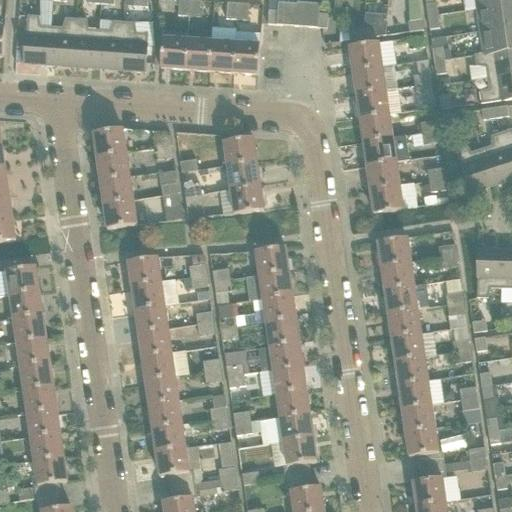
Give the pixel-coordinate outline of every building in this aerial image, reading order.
[(133,0),(133,8),(147,9),(147,0),(133,0)] [(158,0),(158,11),(173,12),(174,1),(158,0)] [(268,12),(267,26),(276,27),(295,28),(296,4),(296,5),(277,4),(275,1),(269,0),(268,12)] [(511,0),(475,0),(477,11),(511,5),(511,0)] [(179,1),(177,17),(189,18),(190,2),(179,1)] [(190,2),(189,18),(199,18),(200,3),(190,2)] [(333,14),(341,14),(342,4),(334,3),(333,14)] [(227,4),(225,20),(237,21),(238,5),(227,4)] [(295,28),(317,29),(318,15),(319,5),(296,4),(295,28)] [(425,6),(427,18),(437,16),(435,4),(425,6)] [(238,5),(237,21),(247,22),(248,6),(238,5)] [(511,5),(477,11),(480,33),(511,28),(511,5)] [(318,15),(317,29),(326,30),(327,16),(318,15)] [(364,16),(363,30),(375,28),(376,39),(386,37),(387,16),(364,16)] [(437,16),(427,18),(429,31),(439,30),(437,16)] [(24,65),(48,67),(51,29),(40,28),(39,18),(27,17),(24,65)] [(48,67),(72,69),(76,21),(65,20),(62,29),(51,29),(48,67)] [(72,69),(96,70),(99,32),(88,31),(87,21),(76,21),(72,69)] [(407,24),(409,34),(423,32),(422,21),(407,24)] [(96,70),(120,72),(124,24),(113,23),(108,33),(99,32),(96,70)] [(124,24),(120,72),(145,74),(148,35),(136,34),(134,25),(124,24)] [(363,30),(362,30),(363,40),(376,39),(375,28),(363,30)] [(511,28),(480,33),(483,56),(511,51),(511,28)] [(363,40),(362,30),(349,32),(350,42),(363,40)] [(408,40),(410,51),(426,48),(424,38),(408,40)] [(161,69),(185,71),(187,41),(163,40),(161,69)] [(185,71),(209,73),(211,43),(187,41),(185,71)] [(209,73),(233,74),(235,45),(211,43),(209,73)] [(348,48),(352,73),(381,69),(378,44),(348,48)] [(235,45),(233,74),(258,76),(260,46),(235,45)] [(443,49),(432,50),(434,63),(445,62),(443,49)] [(485,69),(487,80),(511,76),(511,51),(483,56),(474,57),(475,68),(485,69)] [(445,62),(434,63),(436,76),(446,74),(445,62)] [(352,73),(355,97),(385,92),(381,69),(352,73)] [(429,75),(413,77),(414,88),(431,86),(429,75)] [(511,76),(487,80),(488,91),(479,94),(481,106),(511,101),(511,76)] [(431,86),(414,88),(416,100),(432,98),(431,86)] [(385,92),(355,97),(359,121),(388,116),(401,114),(398,90),(385,92)] [(439,98),(441,111),(451,110),(449,97),(439,98)] [(506,107),(493,109),(495,120),(508,118),(506,107)] [(493,109),(481,111),(482,122),(495,120),(493,109)] [(359,121),(362,144),(392,140),(388,116),(359,121)] [(420,125),(421,136),(438,133),(436,122),(420,125)] [(94,134),(97,159),(127,155),(123,130),(94,134)] [(511,132),(511,131),(501,134),(511,168),(511,132)] [(438,133),(421,136),(423,147),(439,144),(438,133)] [(491,148),(481,151),(493,188),(511,181),(511,168),(501,134),(490,138),(491,148)] [(170,137),(154,140),(155,151),(171,148),(170,137)] [(392,140),(362,144),(366,168),(395,164),(409,162),(405,138),(392,140)] [(224,143),(228,168),(256,164),(253,139),(224,143)] [(493,188),(481,151),(470,154),(466,146),(455,150),(470,195),(493,188)] [(171,148),(155,151),(157,162),(173,159),(171,148)] [(97,159),(101,183),(130,178),(127,155),(97,159)] [(180,163),(182,174),(198,172),(196,161),(180,163)] [(228,168),(231,192),(260,188),(256,164),(228,168)] [(366,168),(369,192),(399,187),(395,164),(366,168)] [(0,170),(0,194),(9,194),(6,170),(0,170)] [(427,172),(428,183),(445,181),(443,170),(427,172)] [(175,173),(159,175),(161,187),(177,185),(175,173)] [(101,183),(104,206),(133,202),(130,178),(101,183)] [(445,181),(428,183),(430,194),(446,192),(445,181)] [(161,187),(162,198),(179,196),(177,185),(161,187)] [(200,185),(183,188),(185,198),(201,196),(200,185)] [(399,187),(369,192),(373,217),(403,212),(417,210),(417,209),(414,185),(399,187)] [(260,188),(231,192),(235,216),(263,212),(260,188)] [(0,194),(0,219),(13,217),(9,194),(0,194)] [(179,196),(162,198),(164,209),(180,206),(179,196)] [(201,196),(185,198),(186,210),(203,207),(201,196)] [(133,202),(104,206),(108,231),(137,227),(133,202)] [(13,217),(0,219),(0,244),(16,242),(13,217)] [(377,244),(381,268),(410,264),(406,240),(377,244)] [(438,249),(439,260),(456,257),(454,246),(438,249)] [(256,253),(259,277),(289,273),(285,249),(256,253)] [(490,291),(501,291),(502,252),(478,252),(476,300),(488,300),(490,291)] [(511,252),(502,252),(501,291),(511,291),(511,252)] [(456,257),(439,260),(441,271),(457,268),(456,257)] [(128,263),(132,288),(161,284),(158,259),(128,263)] [(381,268),(384,292),(414,288),(410,264),(381,268)] [(189,268),(191,280),(207,277),(205,265),(189,268)] [(6,272),(10,297),(40,292),(36,268),(6,272)] [(212,273),(214,284),(230,282),(228,271),(212,273)] [(259,277),(263,301),(292,297),(289,273),(259,277)] [(207,277),(191,280),(192,290),(209,287),(207,277)] [(230,282),(214,284),(215,295),(231,293),(230,282)] [(132,288),(135,312),(165,308),(161,284),(132,288)] [(414,288),(384,292),(388,316),(417,312),(428,310),(425,286),(414,288)] [(10,297),(13,320),(43,316),(40,292),(10,297)] [(445,296),(446,307),(463,305),(461,294),(445,296)] [(263,301),(253,303),(257,326),(266,325),(296,321),(292,297),(263,301)] [(463,305),(446,307),(448,318),(464,316),(463,305)] [(135,312),(139,336),(168,331),(165,308),(135,312)] [(388,316),(391,340),(421,335),(417,312),(388,316)] [(212,314),(196,316),(197,327),(214,325),(212,314)] [(13,320),(17,344),(47,340),(43,316),(13,320)] [(219,321),(221,332),(237,329),(235,319),(219,321)] [(266,325),(270,349),(299,345),(296,321),(266,325)] [(485,322),(472,324),(473,335),(486,333),(485,322)] [(214,325),(197,327),(199,338),(215,336),(214,325)] [(237,329),(221,332),(222,343),(238,341),(237,329)] [(139,336),(142,359),(172,355),(168,331),(139,336)] [(391,340),(395,364),(424,359),(421,335),(391,340)] [(474,341),(476,354),(486,352),(484,339),(474,341)] [(17,344),(20,368),(50,364),(47,340),(17,344)] [(452,344),(453,355),(470,352),(468,342),(452,344)] [(270,349),(273,373),(303,368),(299,345),(270,349)] [(470,352),(453,355),(455,366),(471,364),(470,352)] [(241,353),(225,356),(226,368),(242,366),(241,353)] [(142,359),(146,383),(175,379),(172,355),(142,359)] [(395,364),(398,387),(428,383),(424,359),(395,364)] [(219,361),(203,364),(204,375),(221,372),(219,361)] [(20,368),(24,392),(54,388),(50,364),(20,368)] [(242,366),(226,368),(228,379),(244,377),(242,366)] [(273,373),(259,375),(263,399),(277,397),(306,392),(303,368),(273,373)] [(221,372),(204,375),(206,385),(222,382),(221,372)] [(479,376),(481,389),(491,387),(490,374),(479,376)] [(244,377),(228,379),(230,390),(246,387),(244,377)] [(146,383),(149,407),(179,403),(175,379),(146,383)] [(398,387),(402,411),(431,407),(428,383),(398,387)] [(491,387),(481,389),(483,402),(493,400),(491,387)] [(24,392),(27,416),(57,411),(54,388),(24,392)] [(459,392),(460,403),(476,400),(475,390),(459,392)] [(277,397),(280,420),(310,416),(306,392),(277,397)] [(460,403),(463,426),(480,424),(476,400),(460,403)] [(149,407),(153,431),(182,426),(179,403),(149,407)] [(402,411),(405,435),(435,431),(431,407),(402,411)] [(226,408),(209,410),(211,422),(227,420),(226,408)] [(27,416),(31,440),(61,435),(57,411),(27,416)] [(233,416),(235,427),(251,425),(249,414),(233,416)] [(280,420),(284,444),(313,440),(310,416),(280,420)] [(486,421),(488,434),(498,432),(496,419),(486,421)] [(227,420),(211,422),(213,432),(229,430),(227,420)] [(251,425),(235,427),(236,438),(252,436),(251,425)] [(153,431),(156,454),(186,450),(182,426),(153,431)] [(435,431),(405,435),(409,459),(417,458),(418,470),(444,466),(443,456),(442,453),(440,453),(438,453),(435,431)] [(498,432),(488,434),(490,447),(500,445),(498,432)] [(31,440),(34,463),(64,459),(61,435),(31,440)] [(282,468),(284,481),(311,477),(309,465),(317,464),(313,440),(284,444),(287,469),(285,469),(285,467),(282,468)] [(186,450),(156,454),(160,479),(167,478),(169,490),(195,486),(194,483),(202,482),(201,471),(197,448),(186,450)] [(469,452),(470,462),(486,460),(484,450),(469,452)] [(34,487),(36,500),(62,497),(60,485),(68,483),(64,459),(34,463),(38,488),(37,488),(36,487),(34,487)] [(486,460),(470,462),(472,475),(487,473),(486,460)] [(492,466),(494,479),(505,477),(503,465),(492,466)] [(412,483),(416,508),(445,503),(442,479),(446,478),(444,466),(418,470),(420,482),(412,483)] [(234,469),(218,471),(220,483),(236,480),(234,469)] [(257,474),(242,476),(243,487),(258,485),(257,474)] [(291,492),(293,511),(323,511),(320,488),(313,489),(311,477),(284,481),(286,495),(289,494),(289,492),(291,492)] [(505,477),(494,479),(496,492),(507,490),(505,477)] [(236,480),(220,483),(222,493),(238,491),(236,480)] [(163,503),(164,511),(194,511),(193,499),(194,498),(195,500),(197,499),(195,486),(169,490),(170,502),(163,503)] [(33,490),(17,493),(19,504),(35,501),(33,490)] [(8,493),(0,494),(0,505),(9,505),(8,493)] [(40,511),(41,511),(71,511),(71,507),(64,509),(62,497),(36,500),(37,511),(40,511)] [(416,508),(416,511),(446,511),(445,503),(416,508)]
